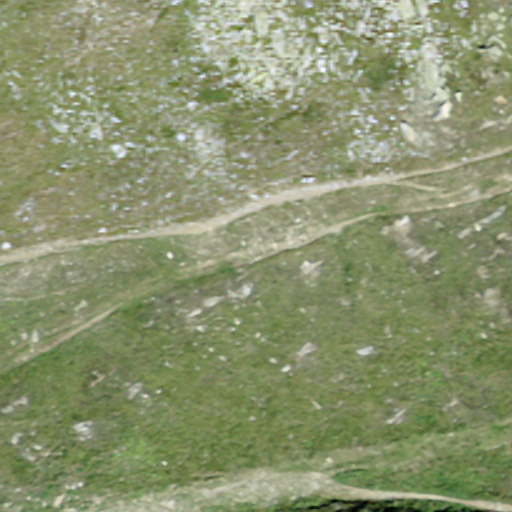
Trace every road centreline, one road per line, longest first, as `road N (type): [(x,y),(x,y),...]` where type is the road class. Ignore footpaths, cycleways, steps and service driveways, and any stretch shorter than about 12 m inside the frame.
road 1 (track): [(511,181),(165,287)]
road 2 (track): [(263,481),(511,430)]
